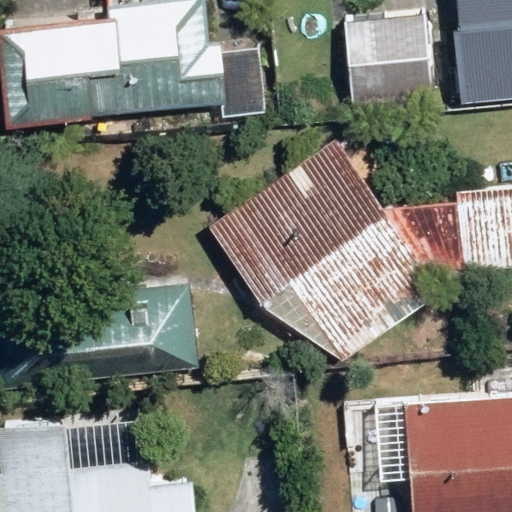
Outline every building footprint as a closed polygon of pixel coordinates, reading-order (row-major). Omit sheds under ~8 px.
[(203,0),(66,0),(2,5),(8,101),(223,86),(219,32),(206,34),(203,0)] [(449,21),(456,93),(511,87),(511,0),(454,0),(457,20),(449,21)] [(340,14),(349,103),(434,94),(425,5),(340,14)] [(259,296),(336,351),(439,279),(427,262),(511,253),(511,173),(453,178),(454,187),(380,193),(333,127),(204,218),(259,296)] [(0,294),(0,381),(194,362),(186,276),(0,294)] [(511,511),(511,387),(399,396),(407,511),(511,511)] [(0,511),(191,511),(184,446),(57,459),(51,411),(0,416),(0,511)]
